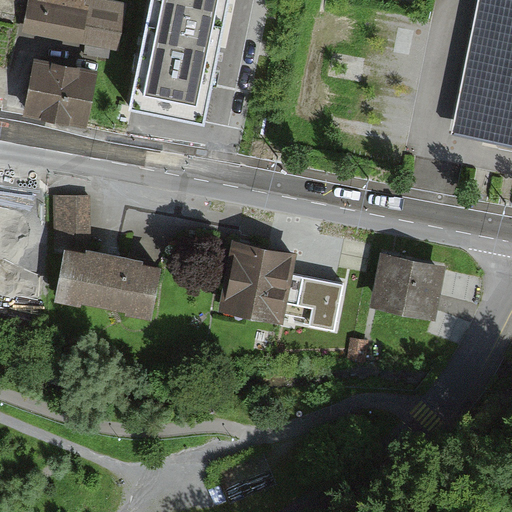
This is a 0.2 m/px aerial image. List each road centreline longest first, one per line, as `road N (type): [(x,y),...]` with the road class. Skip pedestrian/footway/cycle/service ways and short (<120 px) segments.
road 1 (primary): [(0,141),(511,241)]
road 2 (residential): [(298,511),(447,390),(511,271)]
